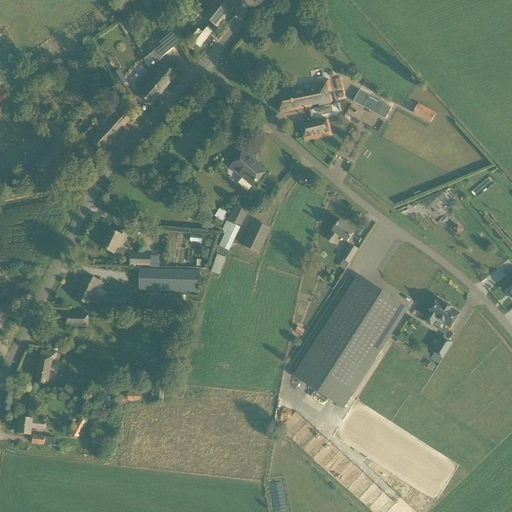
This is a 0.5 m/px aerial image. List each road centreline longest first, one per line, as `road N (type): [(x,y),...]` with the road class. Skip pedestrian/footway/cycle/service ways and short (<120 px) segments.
road 1 (unclassified): [(511,327),(202,62)]
road 2 (unclassified): [(0,388),(21,325),(94,180),(202,62)]
